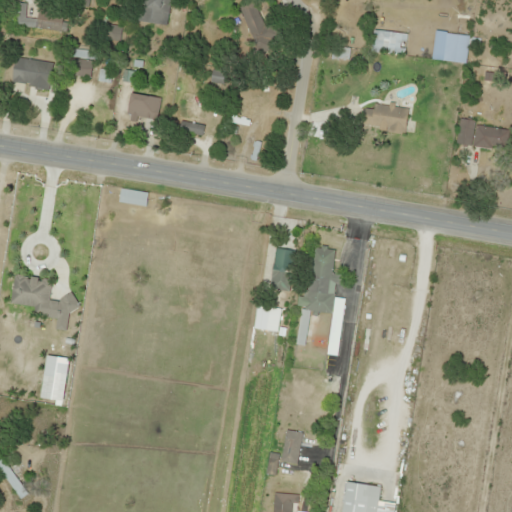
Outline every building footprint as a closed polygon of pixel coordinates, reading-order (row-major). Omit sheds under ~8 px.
[(139,0),(137,21),(165,25),(168,0),(139,0)] [(247,0),(236,5),(255,51),(275,43),(267,24),(262,26),(251,0),(247,0)] [(8,26),(61,30),(62,11),(37,9),(36,18),(24,17),(25,3),(10,2),(8,26)] [(116,40),(119,28),(107,24),(103,36),(116,40)] [(370,53),(404,54),(405,32),(370,31),(370,53)] [(47,89),(51,63),(14,57),(10,83),(47,89)] [(68,74),(88,76),(90,60),(70,58),(68,74)] [(159,97),(129,92),(126,114),(156,119),(159,97)] [(370,121),(405,129),(410,110),(374,101),(370,121)] [(507,128),(458,120),(455,143),(504,151),(507,128)] [(144,207),(147,193),(120,187),(117,201),(144,207)] [(14,248),(18,256),(58,238),(54,229),(14,248)] [(375,256),(389,250),(384,239),(371,245),(375,256)] [(397,261),(409,252),(403,243),(391,252),(397,261)] [(331,313),(334,274),(330,274),(332,256),(307,254),(298,344),(303,345),(307,310),(331,313)] [(268,289),(288,292),(292,263),(272,260),(268,289)] [(62,402),(68,358),(46,355),(39,399),(62,402)] [(300,432),(284,430),(280,462),(296,464),(300,432)] [(0,458),(0,470),(18,499),(24,494),(2,458),(0,458)] [(374,511),(378,486),(344,482),(340,511),(374,511)] [(272,493),(271,511),(291,511),(292,494),(272,493)]
